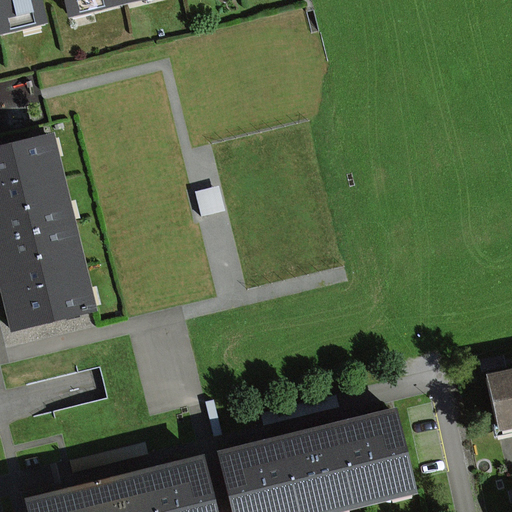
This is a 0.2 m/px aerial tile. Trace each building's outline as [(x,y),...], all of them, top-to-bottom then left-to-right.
[(31,0),(0,0),(0,37),(39,28),(31,0)] [(61,0),(67,20),(143,0),(61,0)] [(38,139),(0,147),(0,240),(59,226),(38,139)] [(80,314),(59,226),(0,240),(0,275),(1,281),(13,330),(80,314)] [(511,365),(484,372),(499,437),(511,434),(511,365)] [(350,425),(306,436),(322,502),(409,481),(393,414),(350,425)] [(260,447),(218,457),(231,511),(282,511),(322,502),(306,436),(260,447)] [(158,471),(115,481),(122,511),(213,511),(201,461),(158,471)] [(69,492),(25,503),(27,511),(122,511),(115,481),(69,492)]
